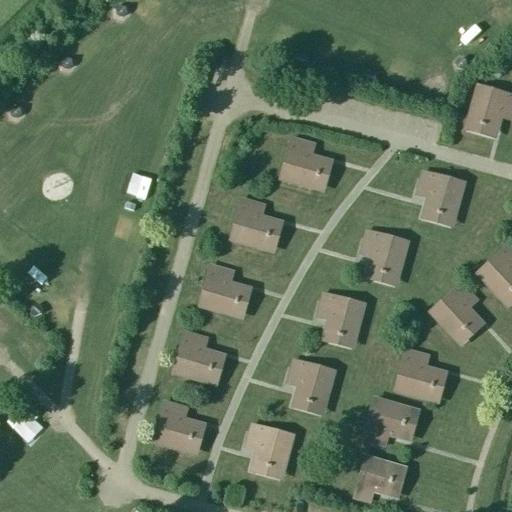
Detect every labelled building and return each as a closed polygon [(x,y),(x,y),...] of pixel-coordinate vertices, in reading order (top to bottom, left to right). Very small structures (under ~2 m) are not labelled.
[(476,24),(494,27),(497,6),(479,3),(476,24)] [(511,118),(511,114),(511,96),(477,87),(467,121),(496,129),(500,115),(511,118)] [(310,146),(290,140),(278,180),(313,190),(321,161),(307,157),(310,146)] [(462,183),(423,172),(417,193),(428,196),(424,210),(453,218),(462,183)] [(257,217),(260,207),(240,201),(229,241),(263,250),(271,221),(257,217)] [(406,243),(366,232),(361,252),(371,255),(368,269),(397,277),(406,243)] [(500,301),(511,289),(511,269),(511,268),(511,252),(506,246),(475,274),(500,301)] [(229,273),(209,267),(197,307),(232,317),(240,288),(226,284),(229,273)] [(459,284),(428,313),(453,339),(475,318),(465,307),(473,300),(459,284)] [(354,340),(363,305),(323,295),(317,315),(328,318),(325,332),(354,340)] [(203,340),(183,334),(171,374),(205,384),(214,355),(200,351),(203,340)] [(427,401),(435,372),(421,368),(424,357),(404,352),(393,392),(427,401)] [(333,372),(293,361),(287,381),(298,384),(294,398),(323,407),(333,372)] [(398,439),(406,410),(372,400),(361,440),(381,446),(384,435),(398,439)] [(180,420),(183,409),(163,403),(151,443),(186,453),(194,424),(180,420)] [(291,436),(251,425),(246,446),(257,449),(253,463),(282,470),(291,436)] [(385,496),(394,467),(364,458),(353,498),(366,502),(369,491),(385,496)]
